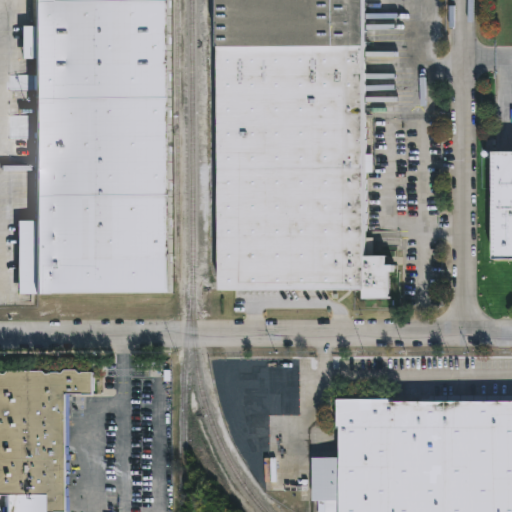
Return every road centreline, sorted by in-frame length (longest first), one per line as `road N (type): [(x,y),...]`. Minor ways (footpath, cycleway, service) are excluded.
road 1 (tertiary): [(467,334),(0,338)]
road 2 (residential): [(467,334),(461,0)]
